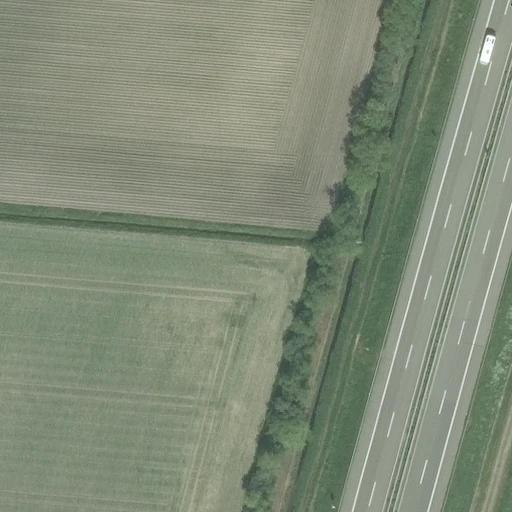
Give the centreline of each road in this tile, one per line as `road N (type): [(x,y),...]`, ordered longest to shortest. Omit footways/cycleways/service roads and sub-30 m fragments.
road 1 (motorway): [(510,0),(370,511)]
road 2 (motorway): [(414,511),(511,157)]
